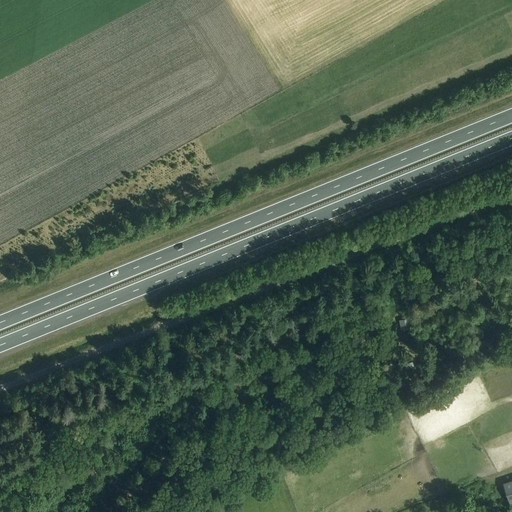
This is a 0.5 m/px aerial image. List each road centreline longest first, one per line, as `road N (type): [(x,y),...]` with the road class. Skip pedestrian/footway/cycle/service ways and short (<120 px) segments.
road 1 (trunk): [(511,115),(0,323)]
road 2 (trunk): [(0,347),(511,140)]
road 3 (track): [(511,194),(0,386)]
